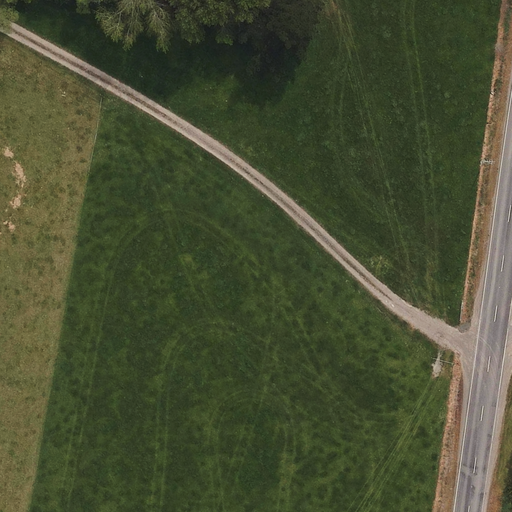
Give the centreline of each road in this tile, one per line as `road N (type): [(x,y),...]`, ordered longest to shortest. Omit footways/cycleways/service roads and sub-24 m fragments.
road 1 (track): [(489,351),(433,330),(378,290),(227,154),(0,17)]
road 2 (secondary): [(467,511),(511,191)]
